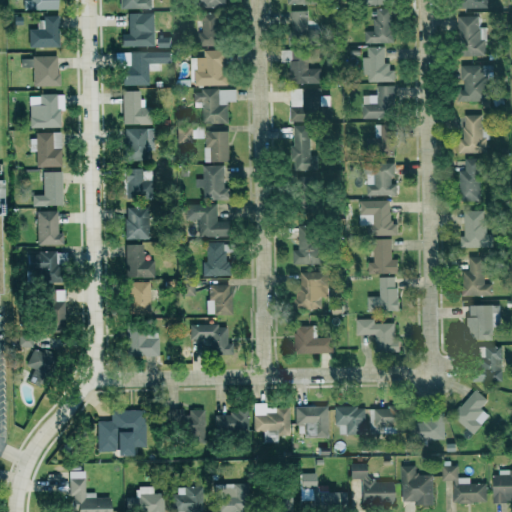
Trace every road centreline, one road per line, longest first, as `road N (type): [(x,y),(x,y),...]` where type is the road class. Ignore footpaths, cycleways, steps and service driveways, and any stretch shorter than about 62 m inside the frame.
road 1 (residential): [(17,511),(30,460),(91,379),(87,0)]
road 2 (residential): [(263,375),(256,0)]
road 3 (residential): [(433,374),(422,0)]
road 4 (residential): [(91,379),(433,374)]
